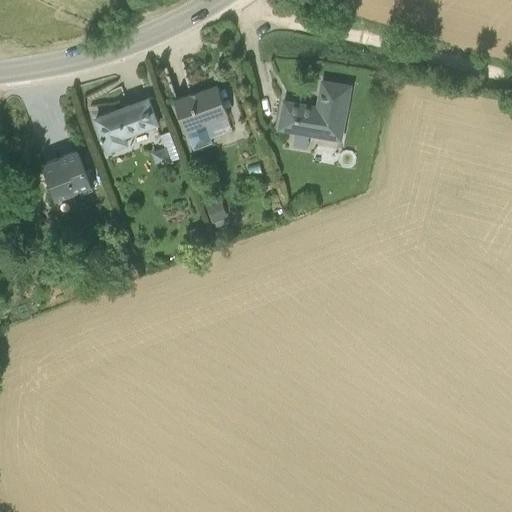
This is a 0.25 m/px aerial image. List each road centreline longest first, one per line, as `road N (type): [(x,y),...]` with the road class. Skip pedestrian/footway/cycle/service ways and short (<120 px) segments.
road 1 (track): [(511,77),(302,28),(241,0)]
road 2 (tertiary): [(0,73),(82,63),(215,0)]
